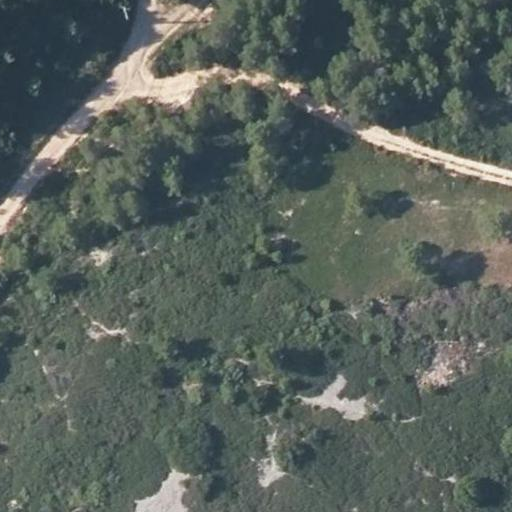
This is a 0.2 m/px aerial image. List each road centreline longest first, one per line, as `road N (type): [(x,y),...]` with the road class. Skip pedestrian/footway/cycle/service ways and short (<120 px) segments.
road 1 (track): [(511,187),(252,86),(106,93)]
road 2 (track): [(147,0),(137,55),(0,220)]
